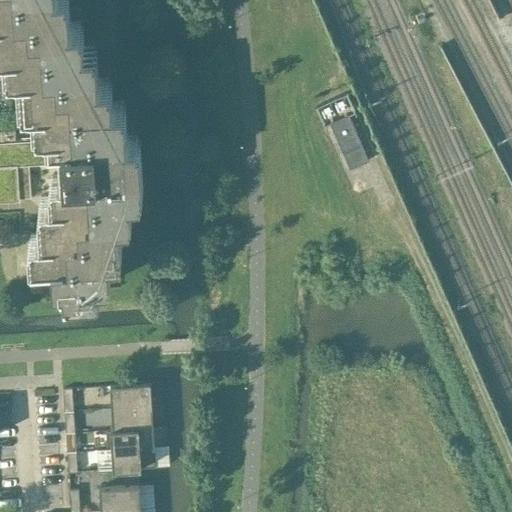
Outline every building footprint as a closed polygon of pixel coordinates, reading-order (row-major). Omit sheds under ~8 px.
[(0,0),(0,41),(5,41),(7,65),(19,64),(21,98),(34,98),(35,122),(47,121),(49,139),(15,141),(14,129),(0,130),(0,201),(19,200),(19,198),(31,197),(29,176),(28,164),(63,162),(64,180),(52,181),(53,204),(41,205),(43,240),(30,241),(32,258),(52,256),(53,278),(44,278),(45,294),(44,294),(45,295),(67,293),(66,292),(66,290),(98,288),(97,269),(109,268),(107,245),(120,244),(117,209),(130,208),(128,185),(141,184),(139,156),(126,157),(123,107),(111,107),(109,83),(97,84),(94,50),(82,50),(81,27),(68,28),(66,0),(0,0)] [(369,160),(349,116),(349,115),(330,123),(350,168),(369,160)] [(150,382),(109,385),(111,408),(151,405),(150,382)] [(71,388),(63,388),(64,404),(72,404),(71,388)] [(152,427),(151,405),(111,408),(112,428),(112,430),(138,428),(152,427)] [(73,417),(64,417),(65,433),(74,432),(73,417)] [(154,446),(152,427),(138,428),(112,430),(112,428),(110,428),(111,449),(140,447),(154,446)] [(75,445),(74,432),(65,433),(66,445),(75,445)] [(155,466),(154,446),(140,447),(111,449),(112,469),(155,466)] [(76,457),(67,458),(68,472),(77,471),(76,457)] [(139,484),(99,487),(100,510),(140,507),(139,484)] [(78,488),(69,489),(70,505),(79,505),(78,488)]
